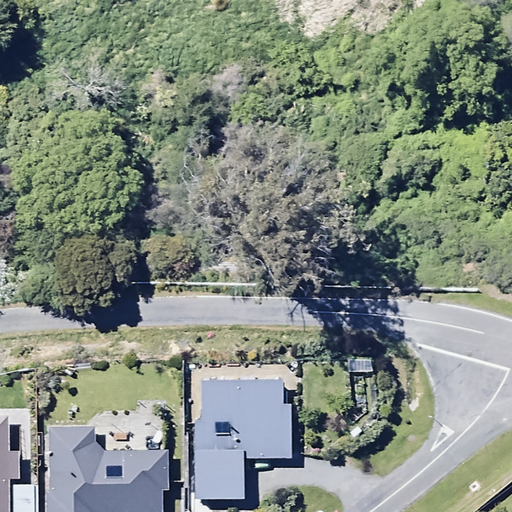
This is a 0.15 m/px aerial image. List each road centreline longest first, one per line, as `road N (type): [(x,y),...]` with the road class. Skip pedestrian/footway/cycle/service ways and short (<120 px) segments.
road 1 (residential): [(511,343),(361,313),(0,321)]
road 2 (residential): [(369,511),(464,432),(495,392),(511,352)]
